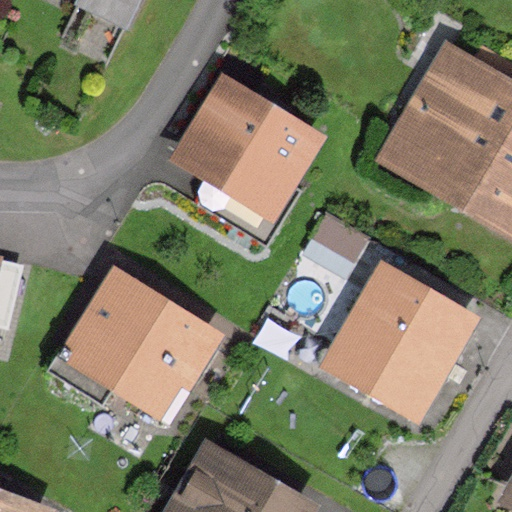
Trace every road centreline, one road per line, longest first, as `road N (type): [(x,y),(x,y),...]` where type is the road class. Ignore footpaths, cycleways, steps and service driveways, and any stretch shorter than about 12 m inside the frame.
road 1 (residential): [(0,201),(71,192),(143,135),(215,0)]
road 2 (residential): [(420,511),(511,352)]
